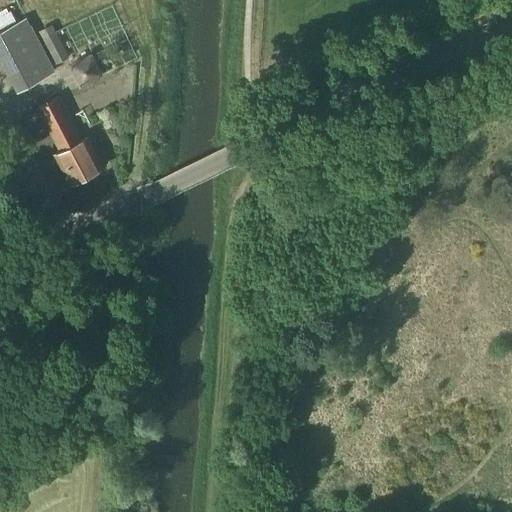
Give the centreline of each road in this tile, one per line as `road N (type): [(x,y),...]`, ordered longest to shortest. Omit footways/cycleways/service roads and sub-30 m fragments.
road 1 (unclassified): [(0,269),(511,23)]
road 2 (track): [(220,511),(248,149)]
